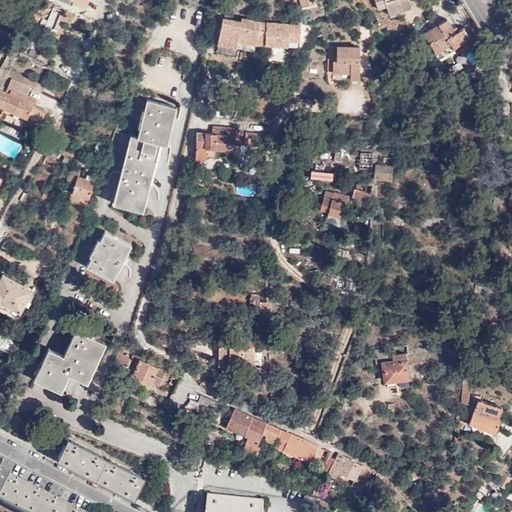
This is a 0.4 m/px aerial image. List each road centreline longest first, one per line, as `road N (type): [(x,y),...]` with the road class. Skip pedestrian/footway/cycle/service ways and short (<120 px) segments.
road 1 (residential): [(177,443),(186,383),(380,470)]
road 2 (residential): [(177,443),(138,446),(14,401)]
road 3 (residential): [(0,444),(135,511)]
road 4 (unknown): [(79,425),(142,320)]
